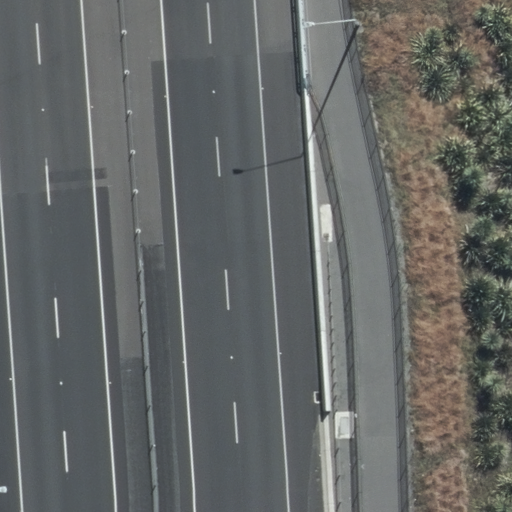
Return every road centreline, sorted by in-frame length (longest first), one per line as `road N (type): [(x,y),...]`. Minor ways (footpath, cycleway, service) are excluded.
road 1 (motorway): [(207,0),(242,511)]
road 2 (motorway): [(69,511),(34,0)]
